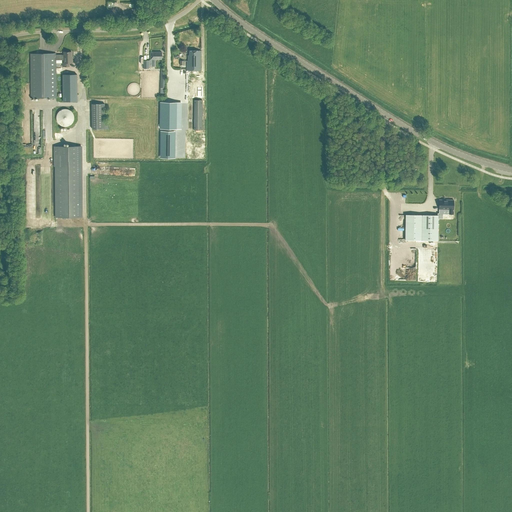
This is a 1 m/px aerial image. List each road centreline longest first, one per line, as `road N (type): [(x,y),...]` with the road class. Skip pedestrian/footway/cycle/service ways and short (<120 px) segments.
road 1 (track): [(87,511),(85,144)]
road 2 (tertiary): [(511,169),(406,128),(214,0)]
road 3 (unclassified): [(0,38),(150,26),(198,0)]
